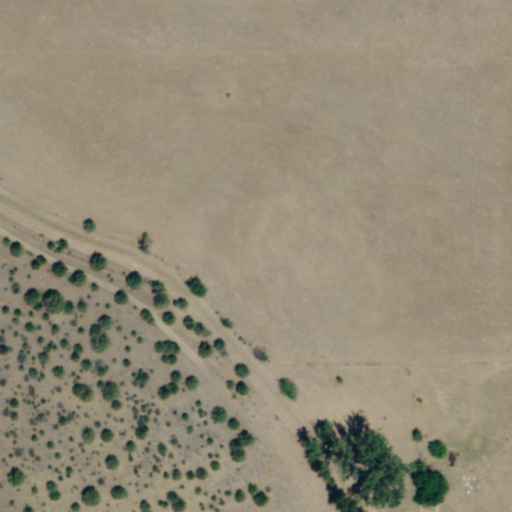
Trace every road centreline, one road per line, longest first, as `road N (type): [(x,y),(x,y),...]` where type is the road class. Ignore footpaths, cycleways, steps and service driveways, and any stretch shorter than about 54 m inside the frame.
road 1 (residential): [(511,71),(0,61)]
road 2 (residential): [(511,348),(314,359)]
